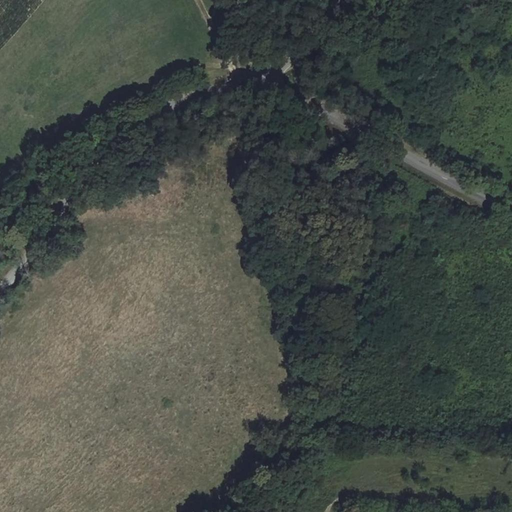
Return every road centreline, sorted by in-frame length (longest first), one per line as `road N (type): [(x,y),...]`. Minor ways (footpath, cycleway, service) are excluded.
road 1 (unclassified): [(0,288),(132,133),(257,72)]
road 2 (unclassified): [(511,214),(257,72)]
road 3 (unclassified): [(257,72),(357,0)]
